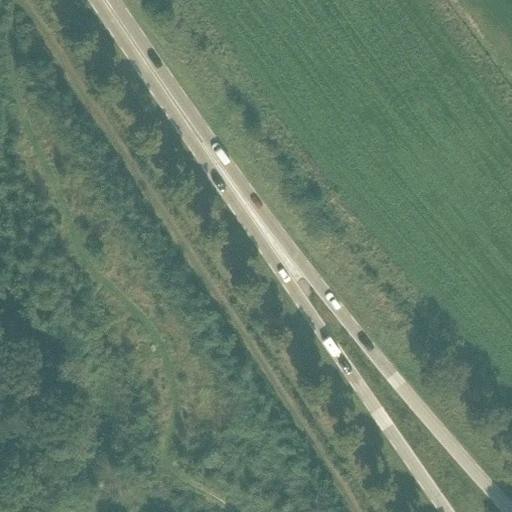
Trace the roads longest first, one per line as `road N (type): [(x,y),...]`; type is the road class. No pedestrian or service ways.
road 1 (primary): [(511,507),(211,154)]
road 2 (primary): [(211,154),(449,511)]
road 3 (primary): [(211,154),(106,0)]
